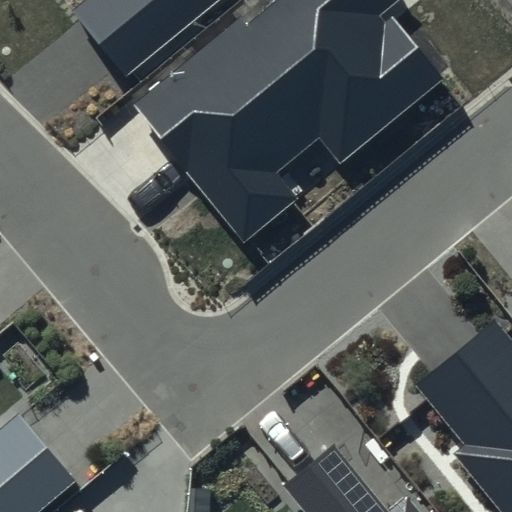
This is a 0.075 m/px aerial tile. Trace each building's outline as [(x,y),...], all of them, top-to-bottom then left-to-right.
[(86,0),(74,10),(128,75),(218,0),(86,0)] [(394,0),(277,0),(250,23),(242,13),(128,107),(244,245),(297,202),(273,173),(317,137),(339,163),(440,79),(382,10),(394,0)] [(511,511),(511,342),(494,321),(415,387),(464,447),(453,456),(500,511),(511,511)] [(0,511),(41,511),(79,481),(22,412),(0,430),(0,511)] [(389,507),(335,442),(282,485),(304,511),(419,511),(405,494),(389,507)]
